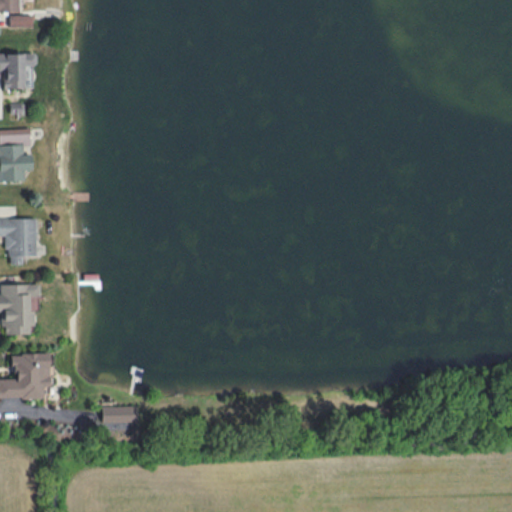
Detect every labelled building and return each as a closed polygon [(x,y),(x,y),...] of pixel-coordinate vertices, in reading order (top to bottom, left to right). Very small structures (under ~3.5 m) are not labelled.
[(0,0),(0,11),(19,12),(18,0),(0,0)] [(31,26),(31,14),(8,14),(8,26),(31,26)] [(1,88),(32,88),(32,52),(0,52),(0,70),(1,70),(1,88)] [(28,128),(0,128),(0,143),(28,143),(28,128)] [(0,180),(23,180),(23,169),(31,169),(30,154),(22,154),(21,144),(0,144),(0,180)] [(35,255),(34,217),(0,217),(0,235),(5,235),(6,264),(21,264),(20,255),(35,255)] [(32,333),(31,310),(36,309),(36,298),(38,298),(38,283),(0,284),(0,311),(1,311),(2,334),(32,333)] [(48,353),(11,353),(11,378),(0,377),(0,397),(42,397),(42,387),(48,387),(48,353)] [(100,405),(100,423),(135,423),(135,406),(100,405)]
